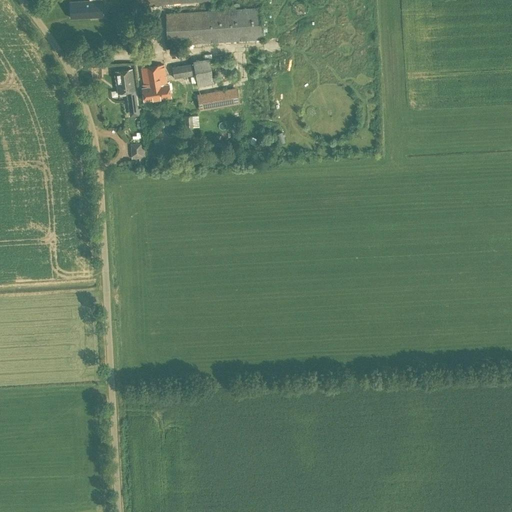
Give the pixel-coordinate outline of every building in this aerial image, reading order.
[(78,17),(104,16),(103,0),(96,0),(78,1),(78,17)] [(255,7),(255,3),(249,3),(250,8),(211,10),(166,13),(160,14),(161,26),(167,26),(168,45),(263,39),(261,7),(255,7)] [(252,49),(254,109),(260,109),(259,49),(252,49)] [(166,84),(163,64),(163,63),(141,67),(144,87),(142,87),(144,100),(170,96),(170,98),(178,97),(175,83),(166,84)] [(193,63),(172,67),(174,78),(195,74),(193,63)] [(128,107),(138,105),(132,68),(114,71),(117,93),(126,92),(128,107)] [(230,81),(198,86),(199,95),(201,94),(203,108),(234,103),(230,81)] [(192,116),(192,115),(184,115),(186,138),(194,138),(194,128),(193,128),(193,127),(199,127),(199,115),(192,116)] [(132,143),(131,143),(132,159),(139,158),(139,163),(145,163),(144,142),(132,143)]
